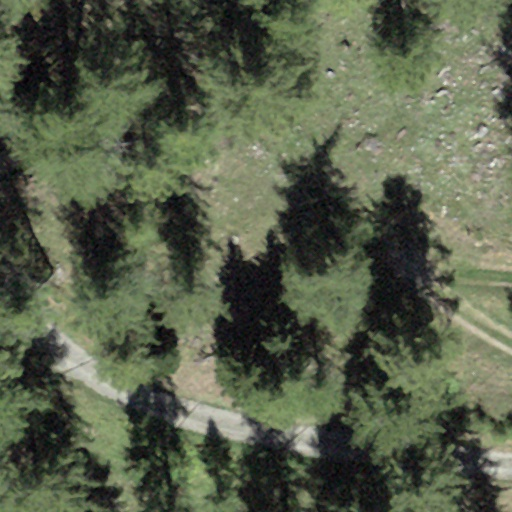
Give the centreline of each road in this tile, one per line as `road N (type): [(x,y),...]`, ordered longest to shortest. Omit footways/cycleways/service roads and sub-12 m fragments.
road 1 (track): [(0,288),(90,368),(132,393),(217,419),(511,464)]
road 2 (track): [(511,268),(418,267),(404,286),(511,340)]
